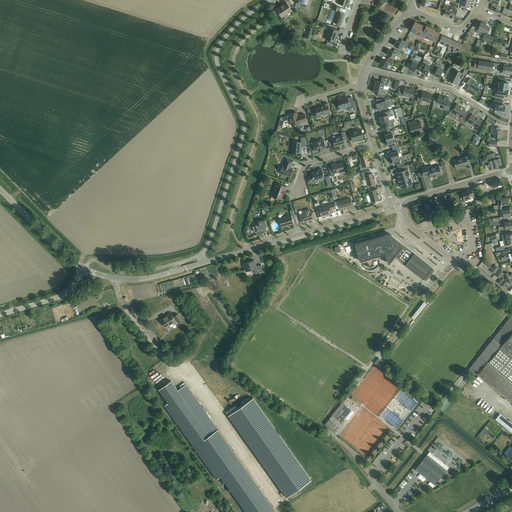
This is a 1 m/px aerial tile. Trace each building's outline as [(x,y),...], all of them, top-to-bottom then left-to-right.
[(286,2),(276,9),(282,17),(292,11),(286,2)] [(442,10),(445,11),(444,14),(450,16),(450,17),(454,18),(454,17),(457,10),(447,6),(448,5),(444,4),(442,10)] [(345,13),(339,11),(340,7),(333,5),(332,9),(336,10),(333,22),(341,24),(345,13)] [(418,36),(423,25),(414,21),(410,30),(416,33),(415,34),(418,36)] [(478,30),(477,33),(482,35),(483,31),(485,32),(488,33),(490,28),(485,26),(486,24),(480,22),(478,29),(478,30)] [(425,26),(423,25),(418,36),(424,38),(424,37),(427,38),(432,28),(426,25),(425,26)] [(308,26),(305,37),(310,39),(314,28),(308,26)] [(328,30),(325,39),(335,42),(337,35),(338,35),(339,31),(327,27),(326,29),(328,30)] [(435,29),(432,28),(427,38),(435,42),(440,33),(434,30),(435,29)] [(484,33),(482,39),(491,43),(494,37),(484,33)] [(444,44),(447,37),(442,35),(439,42),(444,44)] [(452,40),(447,37),(444,44),(449,47),(452,40)] [(409,43),(405,41),(402,40),(400,42),(396,40),(393,45),(401,49),(403,46),(406,48),(409,43)] [(452,40),(449,47),(454,49),(457,42),(452,40)] [(457,42),(454,49),(459,51),(463,44),(457,42)] [(386,54),(394,58),(396,55),(398,57),(401,52),(395,49),(393,51),(389,49),(386,54)] [(411,57),(408,63),(411,64),(409,69),(414,71),(418,63),(419,61),(414,58),(411,57)] [(382,58),(379,64),(387,67),(390,69),(391,65),(392,66),(394,61),(388,58),(386,60),(382,58)] [(424,60),(419,69),(422,71),(421,72),(427,74),(430,66),(427,65),(429,62),(424,60)] [(475,60),(474,67),(478,68),(492,71),(493,65),(494,63),(479,60),(479,61),(475,60)] [(436,71),(434,75),(439,78),(443,70),(440,68),(441,65),(436,63),(433,69),(436,71)] [(499,66),(499,71),(503,71),(502,73),(509,74),(509,73),(511,73),(511,67),(508,67),(508,65),(504,64),(503,67),(499,66)] [(456,84),(462,73),(455,69),(453,73),(451,72),(449,76),(451,77),(449,81),(456,84)] [(376,81),(374,86),(383,89),(388,90),(389,87),(387,86),(387,83),(388,84),(389,80),(389,79),(382,77),(381,78),(381,82),(376,81)] [(469,85),(465,90),(475,96),(477,93),(478,94),(481,89),(471,82),(473,80),(470,78),(466,83),(469,85)] [(498,79),(497,81),(499,82),(498,87),(507,89),(508,86),(508,83),(506,82),(506,79),(498,78),(498,79)] [(383,89),(374,86),(373,92),(378,93),(377,96),(384,98),(385,92),(382,92),(383,89)] [(404,87),(404,89),(399,88),(398,92),(399,95),(402,96),(402,95),(413,98),(415,90),(404,87)] [(495,93),(495,97),(498,97),(503,98),(504,96),(504,94),(506,95),(506,94),(507,94),(507,91),(507,89),(498,87),(497,93),(495,93)] [(425,93),(426,93),(422,92),(421,95),(418,94),(416,101),(421,103),(422,100),(430,103),(432,95),(425,93)] [(449,99),(439,95),(436,103),(437,103),(437,104),(439,104),(440,104),(443,105),(442,109),(447,111),(448,109),(449,108),(451,103),(448,101),(449,99)] [(342,98),(337,100),(339,104),(338,105),(339,110),(343,109),(343,107),(345,107),(346,107),(348,108),(349,111),(356,109),(353,101),(349,102),(348,98),(348,97),(344,98),(342,99),(342,98)] [(375,104),(374,104),(376,111),(377,110),(388,107),(391,106),(390,102),(389,102),(389,99),(382,99),(382,101),(376,103),(376,104),(375,104)] [(494,99),(494,104),(495,104),(494,110),(496,110),(496,111),(500,112),(500,111),(504,111),(505,106),(505,105),(502,105),(503,101),(494,99)] [(324,105),(314,108),(317,116),(323,114),(324,115),(330,113),(327,103),(324,104),(324,105)] [(457,104),(452,112),(456,114),(456,115),(457,116),(459,117),(457,121),(461,124),(463,120),(468,112),(464,110),(465,109),(457,104)] [(381,122),(389,120),(388,117),(391,116),(390,111),(383,113),(384,116),(379,117),(381,122)] [(280,121),(278,125),(282,126),(284,121),(286,120),(290,119),(292,126),(300,124),(299,123),(307,120),(305,114),(298,116),(296,112),(288,114),(289,115),(283,117),(280,118),(280,121)] [(472,113),(467,121),(477,128),(482,121),(475,116),(475,115),(472,113)] [(390,123),(389,120),(381,122),(382,128),(383,127),(384,130),(395,127),(393,122),(390,123)] [(408,125),(411,135),(423,131),(420,122),(408,125)] [(491,127),(491,134),(493,134),(493,138),(493,139),(498,140),(498,138),(501,138),(501,134),(501,130),(499,130),(499,127),(494,127),(491,127)] [(386,141),(394,138),(393,135),(395,134),(393,128),(387,130),(388,134),(384,135),(386,139),(386,141)] [(361,129),(350,132),(352,141),(356,140),(363,138),(361,131),(361,129)] [(344,140),(347,139),(345,131),(341,132),(342,135),(336,137),(335,136),(332,136),(332,137),(332,138),(332,139),(330,139),(330,140),(331,142),(331,143),(333,142),(334,146),(340,144),(341,145),(345,144),(344,140)] [(292,148),(292,152),(300,153),(301,145),(302,144),(303,146),(307,145),(305,136),(300,138),(301,140),(301,142),(293,141),(292,146),(291,148),(292,148)] [(397,137),(394,138),(386,141),(387,142),(388,146),(391,145),(392,149),(399,147),(397,141),(398,140),(397,138),(397,137)] [(314,148),(314,151),(318,150),(319,151),(323,150),(323,149),(326,148),(323,138),(319,140),(320,141),(312,143),(313,145),(314,148)] [(399,147),(392,149),(393,152),(390,153),(391,157),(392,159),(402,156),(399,147)] [(465,157),(453,160),(456,169),(461,167),(460,167),(468,164),(467,160),(470,159),(468,151),(464,152),(465,157)] [(494,153),(490,154),(494,168),(499,167),(498,165),(502,164),(501,160),(499,155),(495,156),(494,153)] [(361,163),(359,164),(361,171),(369,168),(369,165),(370,165),(369,161),(369,159),(368,159),(367,155),(359,157),(361,163)] [(402,156),(392,159),(392,160),(393,165),(397,164),(398,167),(404,165),(402,156)] [(286,175),(290,177),(293,169),(289,167),(289,166),(291,166),(293,160),(286,158),(283,165),(282,165),(281,165),(280,168),(281,168),(279,173),(283,174),(283,175),(286,176),(286,175)] [(331,166),(328,167),(329,169),(331,177),(335,176),(334,173),(344,171),(342,163),(335,165),(335,164),(331,165),(331,166)] [(434,176),(434,177),(437,176),(437,175),(441,174),(441,172),(441,171),(441,170),(440,170),(438,165),(438,166),(433,168),(432,167),(431,166),(427,167),(427,166),(421,168),(423,176),(429,175),(430,177),(434,176)] [(308,176),(310,182),(324,178),(322,168),(318,169),(318,171),(311,173),(312,175),(308,176)] [(407,169),(396,172),(398,179),(399,181),(401,188),(412,184),(411,180),(408,180),(407,175),(408,175),(407,169)] [(367,185),(368,185),(375,183),(374,179),(375,178),(374,176),(373,176),(372,173),(371,173),(370,170),(361,173),(363,180),(366,179),(367,185)] [(498,188),(502,187),(499,179),(490,181),(492,187),(498,186),(498,188)] [(276,182),(271,196),(282,200),(287,186),(276,182)] [(369,195),(366,196),(368,201),(371,200),(371,202),(380,199),(379,194),(377,194),(377,193),(376,189),(368,191),(369,195)] [(468,191),(462,193),(464,200),(471,198),(470,196),(472,195),(473,195),(472,189),(467,190),(468,191)] [(499,208),(502,208),(501,205),(508,204),(507,197),(497,199),(498,205),(493,206),(494,209),(499,208)] [(337,202),(340,210),(343,209),(343,208),(352,205),(350,198),(337,202)] [(445,205),(443,198),(433,200),(433,201),(428,203),(431,212),(436,210),(436,208),(445,205)] [(331,210),(336,208),(335,203),(319,208),(321,216),(327,215),(328,216),(332,214),(331,210)] [(502,208),(499,208),(501,218),(507,217),(507,216),(510,216),(509,209),(502,210),(502,208)] [(290,210),(291,215),(279,218),(281,227),(293,224),(292,220),(295,219),(292,209),(290,210)] [(303,214),(300,215),(302,222),(315,218),(313,211),(310,212),(309,209),(302,211),(303,214)] [(267,226),(265,220),(258,222),(259,225),(253,226),(254,232),(255,232),(256,234),(264,232),(264,231),(267,230),(266,226),(267,226)] [(500,226),(498,227),(499,230),(501,230),(511,228),(511,226),(511,225),(511,224),(511,223),(511,222),(511,221),(504,222),(505,226),(504,226),(500,226)] [(355,245),(355,246),(359,260),(360,260),(360,261),(361,261),(386,254),(389,263),(394,256),(424,280),(425,280),(426,280),(426,279),(433,271),(434,270),(434,269),(433,268),(408,248),(389,233),(372,238),(356,243),(355,243),(355,244),(355,245)] [(503,241),(500,241),(501,246),(504,245),(504,246),(511,243),(511,237),(503,240),(503,241)] [(254,260),(243,264),(246,271),(247,272),(249,271),(249,270),(254,268),(255,274),(263,271),(261,265),(256,266),(254,260)] [(495,265),(491,271),(495,274),(500,268),(499,267),(497,266),(496,264),(495,265)] [(500,278),(504,273),(499,269),(495,274),(500,278)] [(424,302),(411,317),(412,318),(413,319),(426,304),(424,302)] [(178,323),(182,321),(177,314),(173,317),(174,317),(173,317),(170,313),(166,316),(161,320),(166,327),(172,323),(173,324),(177,321),(178,323)] [(502,343),(501,341),(511,327),(511,318),(510,317),(499,331),(502,333),(501,335),(498,333),(467,371),(472,374),(476,369),(478,371),(486,361),(487,361),(493,354),(502,343)] [(511,382),(511,333),(488,362),(511,382)] [(379,358),(375,363),(379,367),(383,362),(379,358)] [(511,403),(511,383),(499,373),(487,363),(478,374),(511,403)] [(161,370),(155,376),(157,379),(164,372),(161,370)] [(216,480),(221,477),(245,511),(273,511),(275,511),(186,384),(177,390),(171,381),(159,390),(168,403),(164,406),(216,480)] [(286,498),(311,480),(253,398),(228,415),(286,498)] [(345,405),(342,403),(332,415),(335,417),(335,418),(341,423),(344,419),(343,419),(344,417),(345,418),(351,410),(345,405)] [(511,420),(504,414),(499,420),(511,430),(511,420)] [(427,454),(415,470),(435,485),(447,470),(449,467),(447,470),(430,457),(432,454),(429,452),(427,454)]
